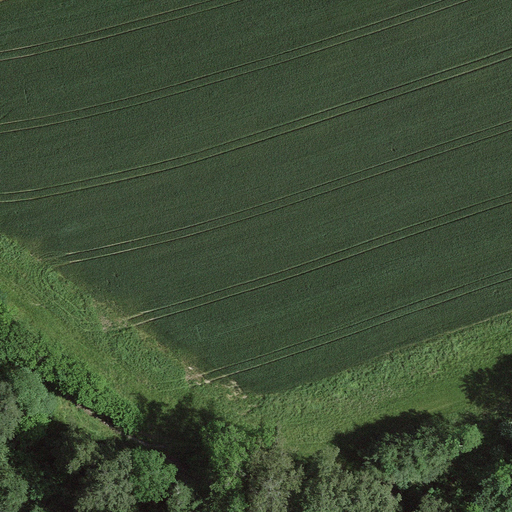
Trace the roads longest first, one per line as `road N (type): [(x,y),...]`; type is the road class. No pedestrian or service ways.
road 1 (track): [(146,442),(511,389)]
road 2 (track): [(251,511),(0,341)]
